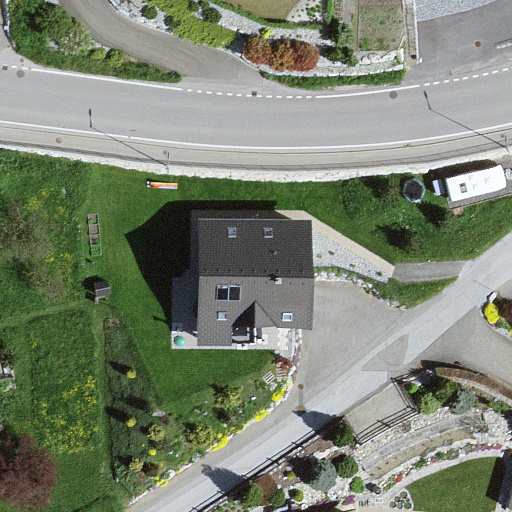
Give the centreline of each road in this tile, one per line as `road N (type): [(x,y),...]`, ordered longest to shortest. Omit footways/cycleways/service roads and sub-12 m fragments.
road 1 (tertiary): [(0,96),(308,123),(411,115),(511,95)]
road 2 (unclassified): [(511,263),(445,321),(173,511)]
